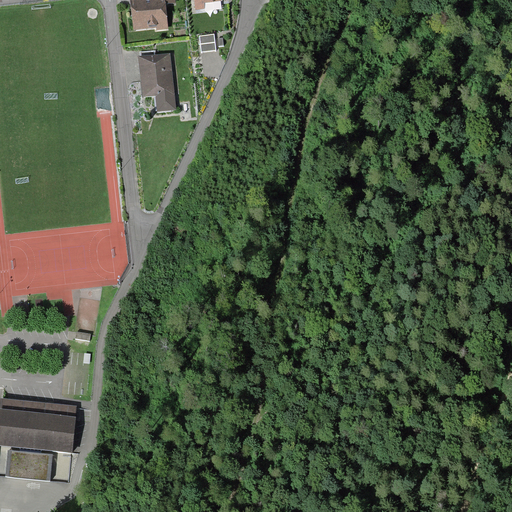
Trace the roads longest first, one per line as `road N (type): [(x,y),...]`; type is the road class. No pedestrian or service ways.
road 1 (track): [(353,0),(299,147),(258,417),(222,511)]
road 2 (residential): [(249,0),(209,113),(157,216),(137,232),(109,0)]
road 3 (track): [(87,511),(105,325),(139,255),(137,232)]
road 4 (track): [(461,0),(292,180)]
road 5 (track): [(466,511),(511,376)]
